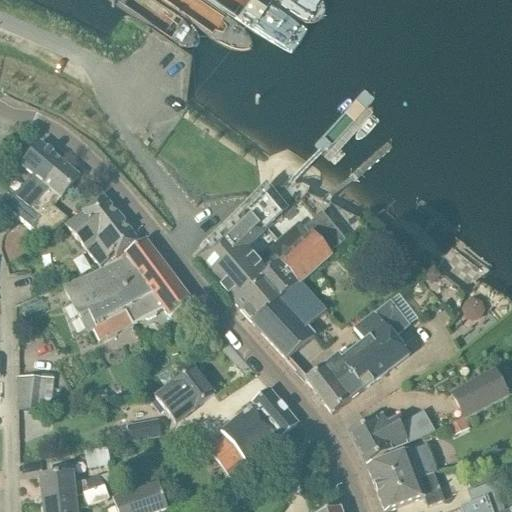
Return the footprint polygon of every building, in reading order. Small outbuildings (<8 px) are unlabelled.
[(289,51),(227,11),(198,54),(203,58),(201,60),(211,66),(205,76),(229,93),(236,83),(290,120),(296,122),(304,111),(309,118),(295,135),(306,148),(324,128),(326,128),(333,121),(331,113),(345,94),(326,76),(289,51)] [(58,177),(68,168),(39,144),(21,165),(33,175),(5,208),(5,196),(2,193),(3,192),(0,189),(0,213),(6,213),(5,209),(33,232),(42,221),(31,210),(49,189),(45,186),(55,175),(58,177)] [(42,221),(33,232),(44,242),(67,222),(52,209),(61,199),(79,177),(68,168),(58,177),(55,175),(45,186),(49,189),(31,210),(42,221)] [(98,267),(106,261),(113,255),(115,258),(137,243),(123,221),(102,197),(79,216),(65,228),(98,267)] [(252,324),(332,257),(330,255),(345,242),(321,215),(303,231),(309,238),(268,274),(246,249),(280,218),(262,198),(195,260),(252,324)] [(116,336),(132,326),(163,309),(170,319),(191,303),(146,242),(125,257),(84,277),(62,286),(88,335),(97,330),(96,329),(108,322),(116,336)] [(318,341),(307,329),(326,313),(301,286),(332,258),(332,257),(252,324),(290,366),(318,341)] [(473,299),(465,303),(461,311),(464,319),(472,323),(481,320),(484,312),(481,303),(473,299)] [(409,328),(389,303),(375,315),(374,313),(353,329),(365,344),(370,340),(380,353),(315,403),(319,408),(323,405),(331,416),(373,383),(408,357),(394,339),(409,328)] [(370,340),(365,344),(309,388),(313,393),(310,396),(315,403),(380,353),(370,340)] [(193,368),(172,385),(155,398),(176,425),(214,395),(193,368)] [(494,371),(449,395),(463,421),(508,398),(494,371)] [(18,379),(17,410),(50,411),(51,380),(18,379)] [(251,465),(281,440),(298,426),(269,391),(220,433),(224,437),(206,452),(227,477),(247,460),(251,465)] [(432,428),(424,413),(399,426),(396,420),(387,425),(382,416),(374,420),(349,433),(363,463),(390,450),(391,452),(434,432),(432,428)] [(158,422),(127,428),(130,445),(161,439),(158,422)] [(423,477),(435,472),(426,446),(366,469),(376,494),(416,478),(417,482),(424,479),(423,477)] [(416,478),(376,494),(383,511),(388,511),(424,498),(428,508),(443,502),(433,475),(436,474),(435,472),(423,477),(424,479),(417,482),(416,478)] [(90,493),(115,484),(111,473),(100,478),(99,477),(85,482),(73,484),(72,475),(39,478),(42,503),(66,500),(90,493)] [(66,500),(42,503),(42,511),(80,511),(88,509),(89,511),(109,503),(105,494),(117,489),(115,484),(90,493),(66,500)] [(467,493),(471,504),(487,498),(492,511),(503,511),(494,484),(467,493)] [(158,485),(112,501),(115,511),(165,511),(168,511),(158,485)] [(491,511),(489,506),(486,499),(471,505),(462,507),(463,511),(491,511)]
